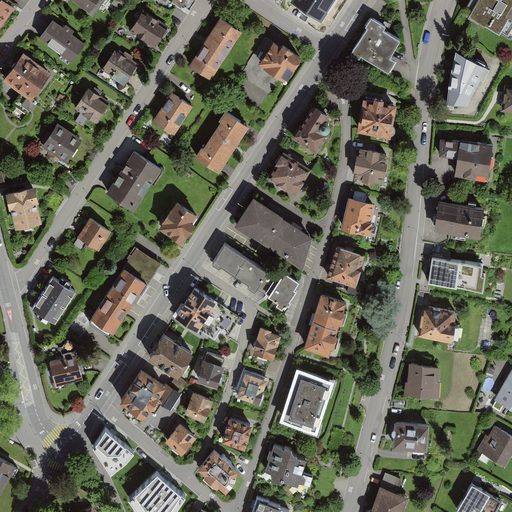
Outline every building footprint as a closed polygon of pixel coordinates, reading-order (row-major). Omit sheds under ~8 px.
[(0,0),(0,24),(12,7),(1,0),(0,0)] [(96,0),(68,0),(88,13),(96,0)] [(184,0),(162,0),(180,9),(184,0)] [(331,0),(290,0),(289,2),(318,20),(331,0)] [(511,26),(511,0),(471,0),(463,16),(505,39),(511,26)] [(167,26),(141,11),(128,34),(153,49),(167,26)] [(240,30),(217,16),(188,65),(211,79),(240,30)] [(383,26),(368,18),(349,52),(384,71),(391,60),(386,57),(396,38),(380,30),(383,26)] [(83,43),(50,21),(37,41),(70,63),(83,43)] [(297,56),(269,40),(255,64),(283,81),(297,56)] [(135,64),(113,50),(100,71),(123,84),(135,64)] [(486,68),(454,53),(443,102),(466,104),(486,68)] [(47,72),(19,54),(0,81),(29,100),(47,72)] [(511,86),(502,85),(499,112),(511,113),(511,86)] [(108,102),(86,88),(74,109),(95,122),(108,102)] [(191,107),(169,92),(150,120),(172,135),(191,107)] [(392,104),(359,98),(353,131),(386,137),(392,104)] [(334,119),(309,104),(289,137),(315,152),(334,119)] [(218,171),(247,125),(223,110),(194,157),(218,171)] [(81,139),(55,123),(40,146),(67,162),(81,139)] [(490,145),(440,140),(438,158),(454,160),(452,177),(486,181),(490,145)] [(384,154),(356,149),(351,177),(379,183),(384,154)] [(159,168),(132,150),(104,192),(131,209),(159,168)] [(308,170),(279,153),(264,178),(293,195),(308,170)] [(31,187),(4,193),(12,228),(40,222),(31,187)] [(308,236),(250,196),(232,225),(301,269),(308,236)] [(374,203),(346,196),(339,229),(367,236),(374,203)] [(196,215),(173,200),(155,228),(178,242),(196,215)] [(481,207),(435,200),(430,230),(476,237),(481,207)] [(110,231),(88,218),(76,237),(98,250),(110,231)] [(265,271),(223,244),(210,264),(253,290),(265,271)] [(358,253),(334,246),(324,278),(351,287),(357,269),(353,268),(358,253)] [(481,264),(432,257),(429,284),(457,289),(483,294),(485,279),(479,278),(481,264)] [(144,284),(120,268),(87,317),(112,333),(121,320),(133,301),(144,284)] [(76,291),(53,277),(32,308),(56,323),(76,291)] [(283,281),(266,306),(283,318),(295,300),(291,297),(296,290),(283,281)] [(228,310),(190,288),(178,309),(173,316),(214,340),(221,329),(218,327),(228,310)] [(343,302),(317,294),(300,348),(325,356),(343,302)] [(449,310),(419,306),(415,336),(449,341),(451,323),(447,323),(449,310)] [(279,334),(259,327),(251,354),(272,360),(279,334)] [(191,351),(161,333),(151,348),(145,357),(175,376),(191,351)] [(75,352),(46,360),(53,385),(82,377),(75,352)] [(224,360),(204,353),(195,380),(215,387),(224,360)] [(438,366),(406,364),(404,395),(436,397),(438,366)] [(331,380),(294,368),(277,421),(314,433),(331,380)] [(162,384),(137,369),(116,402),(142,418),(162,384)] [(511,370),(511,369),(493,399),(511,409),(511,370)] [(265,379),(242,372),(235,397),(258,404),(265,379)] [(175,381),(165,399),(174,404),(184,386),(175,381)] [(211,400),(189,392),(181,414),(203,421),(211,400)] [(249,425),(226,418),(219,442),(242,449),(249,425)] [(155,440),(165,429),(155,421),(146,432),(155,440)] [(426,422),(392,421),(391,447),(425,449),(426,422)] [(195,437),(177,422),(162,440),(180,455),(195,437)] [(511,454),(511,437),(492,426),(478,451),(505,467),(511,454)] [(134,452),(106,427),(92,445),(112,472),(126,462),(134,452)] [(282,446),(268,443),(257,476),(297,486),(305,459),(294,456),(294,454),(288,451),(288,449),(287,447),(284,446),(282,446)] [(239,471),(212,449),(195,470),(222,492),(239,471)] [(0,493),(7,480),(11,482),(16,473),(0,464),(0,493)] [(174,511),(186,496),(156,472),(129,499),(137,511),(174,511)] [(477,487),(469,483),(454,510),(457,511),(494,511),(501,500),(477,487)] [(402,511),(408,493),(377,485),(369,511),(402,511)] [(285,511),(287,508),(254,496),(249,511),(285,511)]
